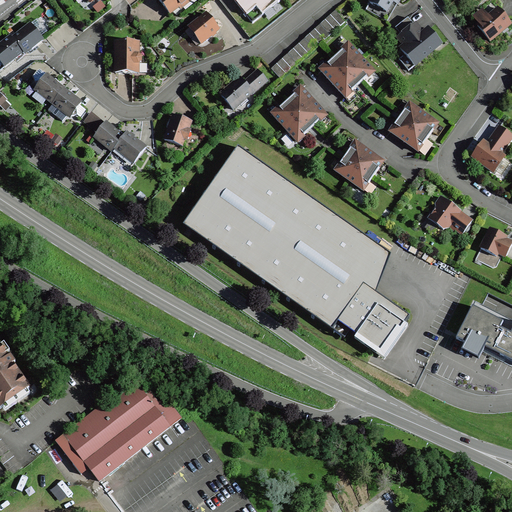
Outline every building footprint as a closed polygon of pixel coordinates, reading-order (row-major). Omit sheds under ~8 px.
[(159,0),(164,6),(170,13),(179,5),(179,4),(183,0),(159,0)] [(274,0),(232,0),(232,1),(250,24),(276,2),(274,0)] [(371,0),(370,2),(387,12),(393,1),(397,4),(399,0),(371,0)] [(387,12),(370,2),(366,9),(387,21),(391,14),(387,12)] [(477,26),(490,41),(501,31),(511,24),(498,8),(489,16),(479,24),(477,26)] [(270,68),(281,79),(345,20),(335,9),(270,68)] [(473,16),(479,24),(489,16),(482,9),(473,16)] [(219,29),(206,13),(190,26),(203,42),(211,35),(219,29)] [(395,28),(401,34),(414,24),(408,17),(395,28)] [(36,18),(30,23),(40,36),(46,31),(36,18)] [(11,38),(22,52),(24,54),(23,52),(30,47),(31,48),(36,44),(42,39),(40,36),(30,23),(11,38)] [(414,24),(401,34),(398,37),(404,45),(400,49),(405,54),(414,66),(441,43),(435,36),(429,28),(422,33),(414,24)] [(10,36),(0,43),(0,62),(4,67),(12,60),(15,58),(14,56),(21,51),(22,52),(11,38),(10,36)] [(115,56),(115,72),(133,72),(133,63),(138,63),(141,61),(141,57),(138,54),(138,41),(115,41),(115,56)] [(349,44),(320,71),(344,97),(360,83),(373,71),(349,44)] [(414,66),(405,54),(399,59),(409,70),(414,66)] [(243,81),(252,92),(253,92),(267,80),(257,69),(243,81)] [(40,81),(45,74),(40,70),(38,70),(34,76),(35,82),(40,81)] [(52,102),(63,88),(55,82),(45,74),(40,81),(35,82),(36,90),(46,98),(52,102)] [(252,92),(243,81),(241,78),(236,82),(234,84),(233,82),(220,94),(233,109),(252,92)] [(52,102),(68,115),(77,114),(76,109),(81,102),(72,95),(63,88),(52,102)] [(326,115),(302,88),(272,115),(296,141),(312,127),(326,115)] [(36,90),(31,96),(41,104),(46,98),(36,90)] [(410,104),(390,132),(418,152),(428,137),(438,123),(410,104)] [(83,121),(97,132),(104,124),(90,112),(83,121)] [(191,122),(173,115),(169,126),(164,139),(182,146),(185,139),(187,140),(190,131),(188,130),(191,122)] [(97,132),(94,136),(111,150),(114,147),(123,136),(114,130),(105,122),(104,124),(97,132)] [(511,137),(499,128),(490,141),(491,141),(488,145),(487,144),(484,142),(473,157),(493,172),(504,156),(500,154),(511,137)] [(114,147),(133,163),(146,148),(136,140),(126,132),(123,136),(114,147)] [(383,162),(355,142),(335,171),(363,190),(374,176),(383,162)] [(237,146),(182,224),(343,338),(347,333),(384,358),(408,326),(404,323),(409,316),(375,292),(390,254),(237,146)] [(443,230),(447,229),(448,227),(459,212),(460,211),(452,205),(441,197),(436,205),(436,209),(430,217),(438,223),(438,227),(443,230)] [(461,236),(472,221),(459,212),(448,227),(461,236)] [(430,217),(428,219),(438,227),(438,223),(430,217)] [(501,234),(490,229),(480,248),(496,256),(497,253),(505,257),(511,244),(511,243),(504,240),(506,237),(501,234)] [(503,320),(472,305),(455,338),(465,343),(461,350),(478,359),(485,346),(511,360),(511,329),(511,332),(500,326),(503,320)] [(0,409),(29,388),(13,365),(15,363),(10,357),(8,358),(0,346),(0,409)] [(65,437),(100,481),(181,417),(166,398),(158,404),(147,390),(143,393),(139,388),(131,378),(62,432),(65,437)] [(0,460),(11,476),(23,467),(0,437),(0,460)]
